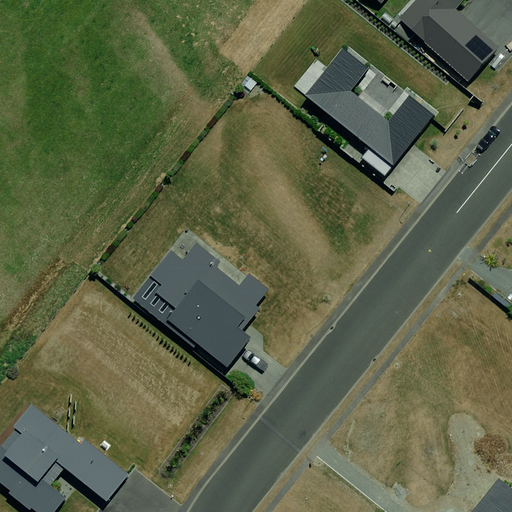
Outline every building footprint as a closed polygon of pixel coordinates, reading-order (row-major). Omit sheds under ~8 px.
[(370,0),(381,9),(389,0),(411,0),(394,20),(472,84),(501,48),(462,18),(476,0),(370,0)] [(384,176),(435,110),(409,90),(390,116),(349,84),(370,57),(346,38),(294,106),(384,176)] [(157,245),(113,299),(220,384),(256,342),(243,334),(270,296),(191,244),(179,262),(157,245)] [(25,398),(0,430),(0,487),(31,511),(44,511),(66,484),(101,511),(128,477),(25,398)] [(511,511),(511,502),(484,482),(460,511),(511,511)]
